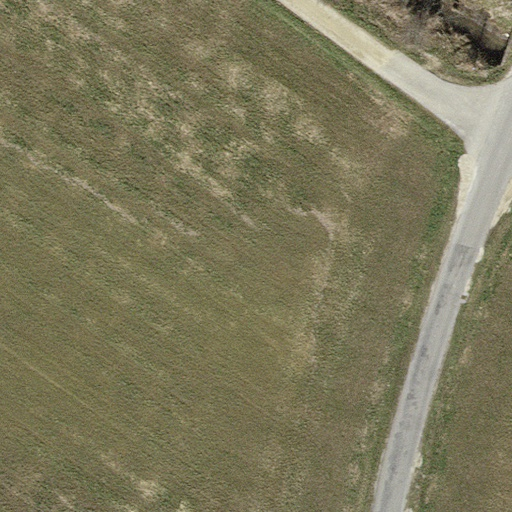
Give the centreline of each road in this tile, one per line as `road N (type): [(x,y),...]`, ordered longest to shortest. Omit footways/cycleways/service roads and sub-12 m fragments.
road 1 (unclassified): [(397,511),(403,473),(511,156)]
road 2 (track): [(317,0),(511,141)]
